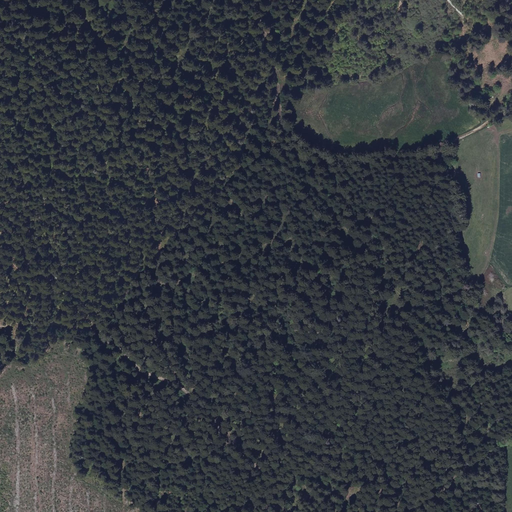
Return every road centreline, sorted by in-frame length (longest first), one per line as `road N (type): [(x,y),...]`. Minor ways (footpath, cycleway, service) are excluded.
road 1 (track): [(241,0),(286,149),(338,172),(407,159),(511,113)]
road 2 (track): [(0,323),(93,326),(184,391),(242,449),(275,511)]
